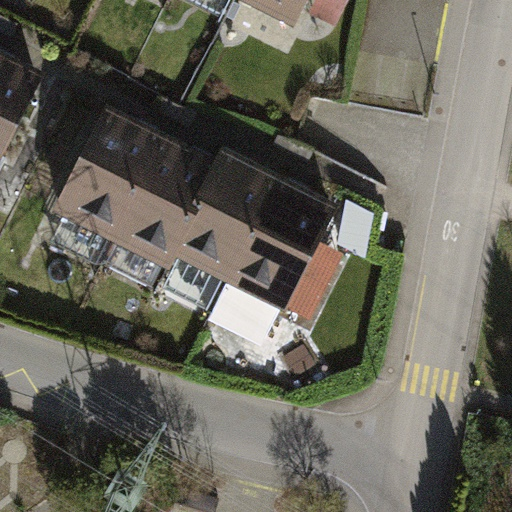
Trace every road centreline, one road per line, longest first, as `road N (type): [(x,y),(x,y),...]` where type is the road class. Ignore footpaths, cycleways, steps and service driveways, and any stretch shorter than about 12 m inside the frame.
road 1 (residential): [(504,0),(417,461)]
road 2 (residential): [(0,354),(192,414),(417,461)]
